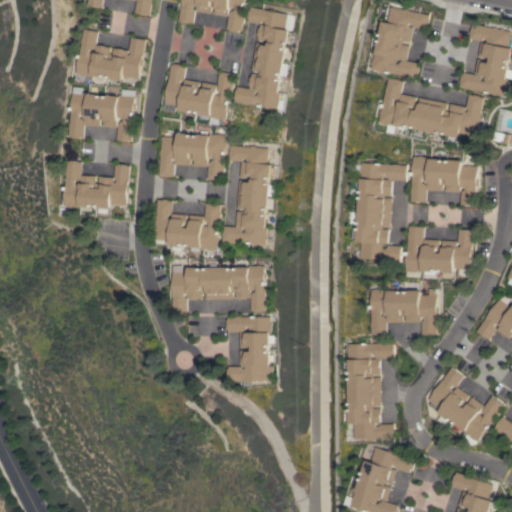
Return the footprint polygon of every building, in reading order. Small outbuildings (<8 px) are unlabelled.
[(87,0),(152,0),(150,15),(135,12),(137,0),(103,0),(102,7),(87,4),(87,0)] [(182,0),(247,0),(245,11),(247,11),(243,31),(239,30),(239,32),(230,30),(231,29),(227,28),(230,11),(232,12),(233,10),(235,11),(236,7),(230,6),(229,16),(214,14),(216,6),(212,5),(211,13),(197,11),(198,5),(194,5),(193,9),(196,10),(194,23),(191,22),(190,23),(182,22),(182,20),(179,20),(182,0)] [(291,14),(297,15),(294,30),(293,30),(282,91),(284,92),(280,109),(236,101),(239,86),(256,89),(256,91),(257,91),(257,94),(260,95),(261,90),(252,88),(252,85),(251,85),(253,77),(254,77),(254,73),(261,74),(262,71),(254,70),(259,42),(267,44),(268,40),(260,39),(261,35),(260,35),(261,27),(262,28),(263,24),(267,25),(268,22),(263,21),(263,24),(250,21),(250,18),(249,18),(251,10),(252,10),(252,7),(291,14)] [(373,69),(376,52),(377,52),(384,21),(388,22),(389,14),(387,14),(389,8),(391,8),(391,7),(430,15),(427,30),(414,27),(411,42),(404,41),(403,44),(410,45),(407,61),(420,63),(417,78),(373,69)] [(496,94),(495,95),(492,94),(491,93),(460,86),(461,82),(460,82),(461,76),(462,76),(463,72),(480,75),(480,77),(481,78),(481,80),(484,81),(485,75),(475,73),(478,59),(486,61),(486,58),(479,57),(482,42),(487,43),(488,39),(484,38),(483,41),(470,38),(470,34),(471,28),(472,28),(473,24),(493,28),(494,27),(497,27),(498,29),(511,31),(508,47),(511,47),(511,52),(510,60),(509,60),(508,67),(509,67),(506,79),(507,79),(504,96),(496,94)] [(83,29),(97,31),(95,45),(111,47),(110,53),(113,54),(114,48),(128,50),(128,54),(131,55),(132,51),(129,51),(131,37),(146,40),(144,54),(143,54),(142,59),(144,60),(143,65),(141,66),(139,78),(124,76),(123,80),(111,78),(111,77),(104,76),(104,77),(92,75),(92,76),(83,75),(80,75),(80,74),(76,73),(83,29)] [(172,64),(174,65),(174,63),(184,65),(184,66),(186,66),(184,79),(199,81),(197,89),(201,90),(203,82),(217,85),(215,95),(221,96),(222,92),(219,92),(219,90),(218,90),(220,73),(223,73),(223,72),(232,73),(232,75),(235,75),(234,82),(235,82),(234,89),(232,88),(227,120),(220,119),(219,124),(211,123),(212,117),(211,117),(211,116),(208,115),(207,120),(201,119),(201,114),(180,110),(181,106),(177,105),(176,112),(164,110),(172,64)] [(479,117),(480,118),(480,122),(478,123),(484,124),(482,135),(476,134),(476,136),(461,133),(460,137),(447,134),(447,133),(440,132),(440,133),(417,128),(417,127),(410,125),(409,127),(398,124),(396,133),(389,132),(390,124),(381,122),(383,115),(382,113),(382,111),(384,110),(390,77),(405,80),(403,93),(418,96),(416,104),(419,105),(421,97),(448,103),(447,111),(449,112),(451,103),(467,107),(466,111),(468,112),(469,108),(467,108),(470,94),(484,97),(479,117)] [(72,91),(87,92),(87,93),(118,96),(119,95),(121,95),(121,89),(136,90),(136,96),(135,96),(134,103),(136,103),(136,109),(134,109),(133,115),(134,115),(132,141),(128,141),(121,141),(121,140),(117,140),(118,122),(120,123),(120,121),(123,121),(124,118),(118,117),(117,127),(103,126),(103,119),(100,119),(99,126),(85,125),(86,118),(85,118),(85,115),(80,115),(79,118),(82,118),(82,120),(84,120),(83,137),(79,137),(79,138),(72,137),(72,136),(68,136),(72,91)] [(511,142),(493,139),(494,131),(511,134),(511,142)] [(224,180),(208,179),(210,161),(212,162),(212,160),(215,160),(215,157),(209,157),(209,167),(194,165),(195,158),(191,158),(191,165),(176,164),(177,158),(173,158),(173,162),(175,163),(174,176),(159,175),(162,136),(178,137),(179,132),(210,135),(211,133),(227,135),(224,180)] [(225,241),(226,226),(238,227),(240,211),(251,212),(251,209),(240,208),(242,180),(253,180),(253,177),(242,177),(243,161),(248,162),(249,158),(245,158),(245,161),(231,160),(232,145),(271,148),(270,164),(274,164),(274,167),(278,167),(278,175),(273,175),(273,184),(278,185),(278,196),(272,196),(269,227),(271,227),(269,244),(225,241)] [(416,148),(424,149),(424,157),(444,158),(444,160),(450,160),(450,159),(463,160),(462,165),(478,166),(477,179),(479,179),(479,185),(477,185),(475,205),(461,204),(462,190),(465,191),(466,187),(461,186),(460,192),(446,191),(446,184),(444,183),(443,191),(428,190),(429,180),(423,179),(423,183),(426,183),(425,184),(428,185),(426,202),(412,201),(416,148)] [(126,205),(111,203),(111,209),(80,205),(80,207),(63,205),(64,190),(63,189),(66,160),(69,161),(70,160),(78,160),(77,161),(81,162),(80,176),(77,176),(77,180),(75,180),(75,184),(79,184),(79,182),(80,182),(81,174),(96,176),(95,184),(98,184),(99,176),(114,177),(114,182),(117,182),(117,178),(114,178),(116,164),(118,164),(118,163),(127,164),(127,165),(130,165),(126,205)] [(408,165),(407,180),(390,179),(390,177),(388,177),(389,174),(385,174),(385,179),(394,180),(393,195),(386,194),(386,197),(394,198),(392,226),(384,226),(384,229),(391,229),(390,244),(385,243),(385,248),(389,249),(390,245),(403,246),(402,260),(382,259),(382,260),(376,260),(376,258),(363,258),(364,242),(359,241),(364,178),(362,178),(363,162),(408,165)] [(158,199),(172,201),(171,214),(169,214),(168,218),(172,218),(173,213),(188,214),(187,223),(190,223),(191,215),(205,216),(204,226),(210,226),(210,223),(207,222),(207,221),(206,221),(207,203),(222,204),(218,250),(202,248),(202,247),(200,247),(200,251),(192,250),(192,246),(190,246),(190,245),(183,245),(183,246),(170,245),(171,240),(165,240),(165,244),(156,243),(156,239),(155,239),(158,199)] [(410,226),(425,226),(424,245),(419,244),(419,248),(424,249),(425,239),(440,240),(439,248),(442,249),(442,240),(457,241),(457,246),(461,247),(461,243),(458,243),(459,229),(473,230),(472,250),(474,250),(474,256),(472,256),(471,269),(470,269),(470,275),(459,274),(460,268),(455,268),(455,273),(452,272),(451,276),(444,276),(444,272),(443,272),(443,270),(436,270),(436,278),(425,277),(426,270),(424,270),(424,272),(420,271),(420,278),(409,277),(409,270),(407,270),(410,226)] [(269,311),(265,311),(265,312),(256,312),(256,311),(253,311),(253,297),(249,298),(249,299),(242,299),(242,297),(238,298),(237,291),(234,291),(234,298),(207,299),(206,291),(203,291),(203,298),(199,298),(199,299),(191,299),(191,298),(188,298),(188,293),(185,293),(185,297),(187,297),(188,311),(174,311),(173,265),(183,265),(183,272),(188,272),(188,267),(200,267),(200,268),(207,268),(232,267),(232,268),(239,268),(239,267),(251,267),(251,266),(267,266),(269,311)] [(373,289),(389,289),(389,290),(421,290),(421,295),(429,295),(429,288),(435,288),(435,295),(437,295),(437,334),(423,334),(423,320),(425,320),(425,317),(422,317),(422,322),(407,322),(407,314),(404,314),(404,322),(389,322),(389,312),(384,312),(384,315),(386,315),(386,317),(388,317),(388,334),(373,334),(373,289)] [(500,299),(504,294),(511,299),(507,304),(511,308),(511,334),(509,338),(497,330),(501,326),(497,323),(494,326),(497,328),(490,339),(478,331),(500,299)] [(274,317),(274,334),(272,334),(272,364),(268,364),(268,380),(253,380),(253,385),(244,385),(244,381),(229,381),(229,377),(228,377),(228,369),(229,369),(229,366),(243,366),(243,369),(246,369),(246,365),(241,365),(241,351),(249,351),(249,347),(241,347),(241,332),(251,332),(251,327),(247,327),(247,329),(246,329),(246,332),(229,332),(229,328),(227,328),(227,319),(229,319),(229,317),(274,317)] [(395,343),(395,358),(377,358),(377,356),(376,356),(375,353),(372,353),(372,359),(382,359),(382,374),(375,374),(375,377),(382,377),(382,405),(375,405),(375,408),(381,408),(381,424),(395,424),(395,439),(375,439),(375,440),(369,440),(369,439),(356,439),(356,437),(349,438),(349,425),(356,425),(356,423),(351,423),(351,373),(345,373),(345,361),(350,361),(350,344),(395,343)] [(486,430),(488,431),(484,436),(483,435),(478,442),(472,444),(465,439),(468,434),(465,431),(466,430),(455,423),(455,422),(451,419),(450,420),(449,418),(445,424),(439,420),(442,414),(440,413),(443,409),(430,400),(452,367),(464,375),(456,387),(453,385),(451,388),(455,391),(458,387),(471,395),(466,401),(468,403),(472,397),(484,405),(479,413),(484,417),(486,414),(483,412),(484,411),(483,410),(492,396),(505,404),(486,430)] [(511,439),(495,428),(503,416),(511,422),(511,439)] [(370,511),(346,504),(349,495),(355,497),(357,490),(358,491),(368,460),(372,461),(377,447),(414,459),(410,473),(397,468),(398,466),(394,465),(393,468),(398,470),(393,484),(386,482),(385,484),(392,487),(388,501),(379,498),(377,503),(380,504),(381,502),(382,502),(383,500),(399,505),(397,511),(370,511)] [(494,484),(489,499),(494,501),(490,511),(456,511),(458,508),(466,511),(467,508),(459,505),(464,490),(452,486),(453,483),(452,482),(454,475),(455,475),(456,472),(494,484)]
